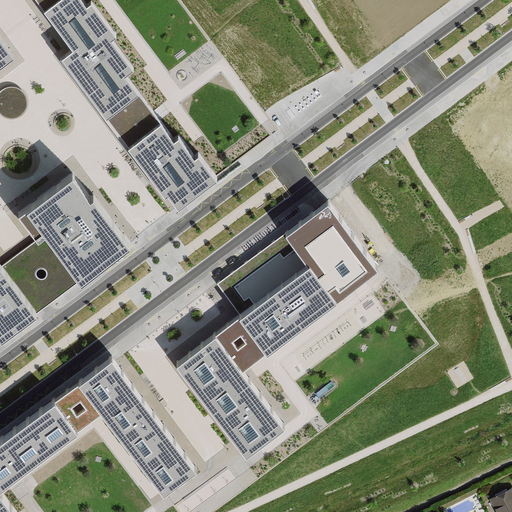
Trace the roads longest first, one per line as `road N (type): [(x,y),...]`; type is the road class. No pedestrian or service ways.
road 1 (residential): [(0,419),(511,35)]
road 2 (residential): [(484,0),(0,362)]
